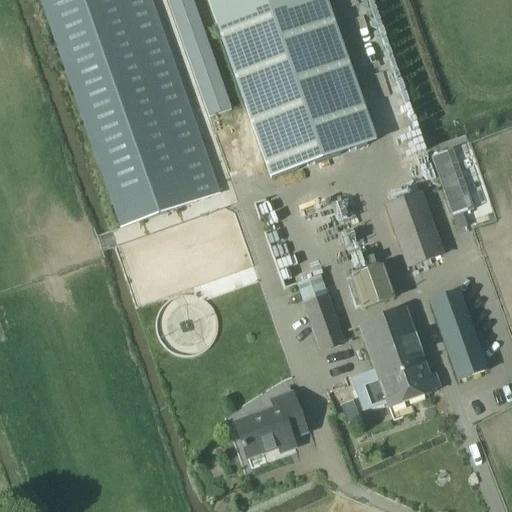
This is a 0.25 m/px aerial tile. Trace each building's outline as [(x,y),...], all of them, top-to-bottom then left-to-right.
[(151,0),(38,0),(58,55),(120,231),(220,195),(157,17),(151,0)] [(212,0),(275,177),(371,142),(321,0),(212,0)] [(407,269),(444,256),(423,196),(387,208),(407,269)] [(363,310),(393,299),(382,270),(353,280),(363,310)] [(320,277),(297,285),(321,355),(345,347),(328,297),(327,297),(320,277)] [(457,383),(486,373),(460,293),(430,303),(457,383)] [(405,311),(356,328),(376,386),(364,391),(371,412),(384,407),(385,412),(434,394),(405,311)] [(247,460),(292,444),(290,438),(306,433),(292,393),(269,401),(272,410),(234,423),(247,460)]
